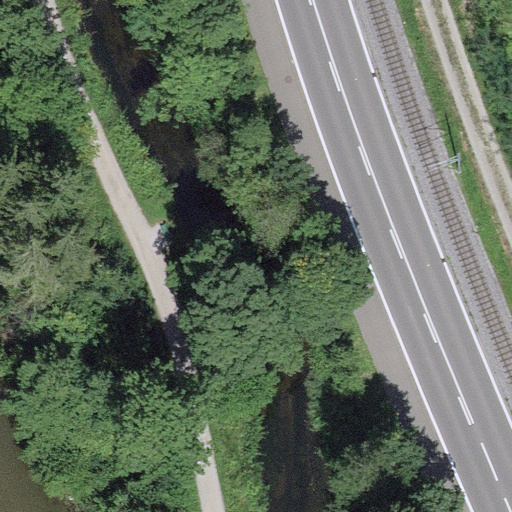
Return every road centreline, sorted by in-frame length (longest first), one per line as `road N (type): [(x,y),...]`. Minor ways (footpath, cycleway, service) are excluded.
road 1 (secondary): [(511,511),(340,87),(313,0)]
road 2 (track): [(216,511),(173,324),(63,0)]
road 3 (track): [(445,0),(511,189)]
